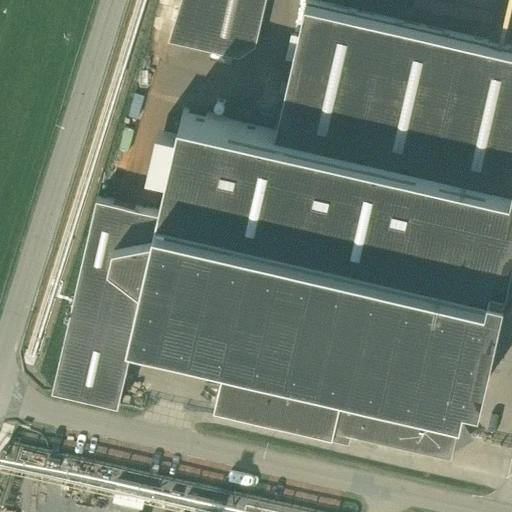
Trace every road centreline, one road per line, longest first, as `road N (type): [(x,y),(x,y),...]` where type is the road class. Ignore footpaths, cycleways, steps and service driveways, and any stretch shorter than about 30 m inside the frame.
road 1 (unclassified): [(485,511),(0,402)]
road 2 (unclassified): [(0,363),(115,0)]
